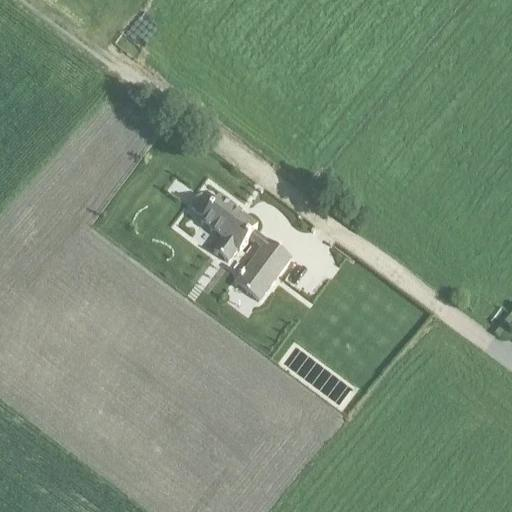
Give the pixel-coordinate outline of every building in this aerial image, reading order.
[(162,137),(155,148),(187,167),(194,157),(162,137)] [(118,159),(106,171),(147,209),(158,197),(118,159)] [(200,199),(191,211),(204,220),(200,225),(222,242),(213,254),(228,265),(237,253),(239,254),(249,241),(261,251),(243,276),(241,274),(238,278),(240,280),(235,286),(259,304),(291,261),(267,243),(266,244),(253,235),(257,231),(234,214),(235,212),(219,200),(213,208),(200,199)] [(173,272),(183,281),(210,247),(200,239),(173,272)] [(307,297),(316,308),(328,299),(319,288),(307,297)]
